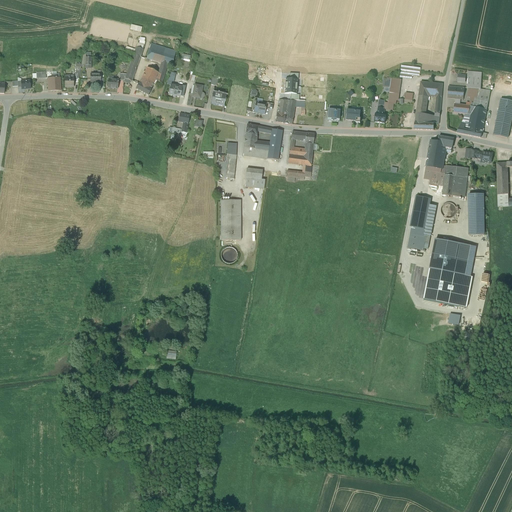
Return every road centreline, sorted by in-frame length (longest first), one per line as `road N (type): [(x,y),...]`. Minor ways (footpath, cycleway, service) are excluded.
road 1 (unclassified): [(9,98),(120,98),(294,129),(448,134),(511,148)]
road 2 (track): [(145,314),(206,113)]
road 3 (track): [(272,126),(279,70),(192,49),(199,0)]
road 4 (track): [(442,134),(463,0)]
